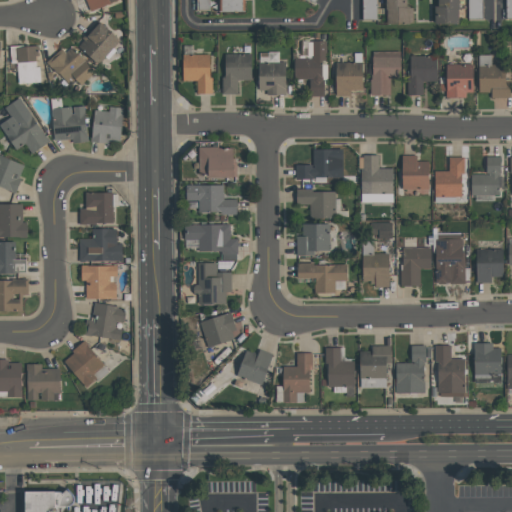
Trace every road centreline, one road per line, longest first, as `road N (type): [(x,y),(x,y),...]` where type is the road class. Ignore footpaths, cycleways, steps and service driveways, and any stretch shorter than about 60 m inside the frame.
road 1 (residential): [(153,124),(511,126)]
road 2 (primary): [(155,444),(193,456),(511,453)]
road 3 (residential): [(273,321),(511,318)]
road 4 (residential): [(265,124),(273,321)]
road 5 (residential): [(53,178),(58,317),(48,330)]
road 6 (primary): [(283,428),(193,429),(155,444)]
road 7 (primary): [(511,425),(384,427)]
road 8 (tertiary): [(154,319),(155,444)]
